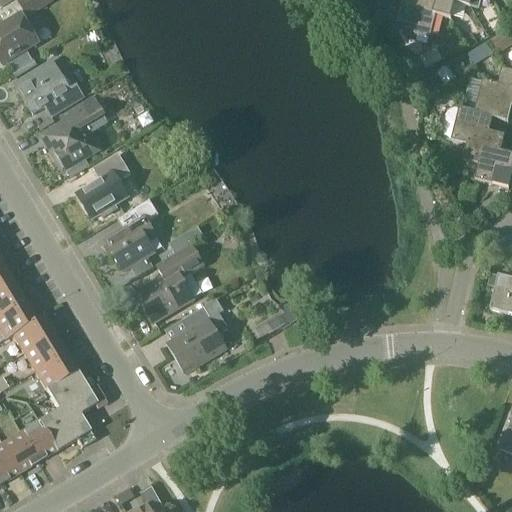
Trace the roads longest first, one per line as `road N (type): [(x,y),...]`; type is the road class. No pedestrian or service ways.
road 1 (residential): [(0,166),(166,438)]
road 2 (residential): [(166,438),(293,367),(364,349),(432,344)]
road 3 (residential): [(511,229),(462,258),(432,344)]
road 4 (residential): [(166,438),(45,511)]
